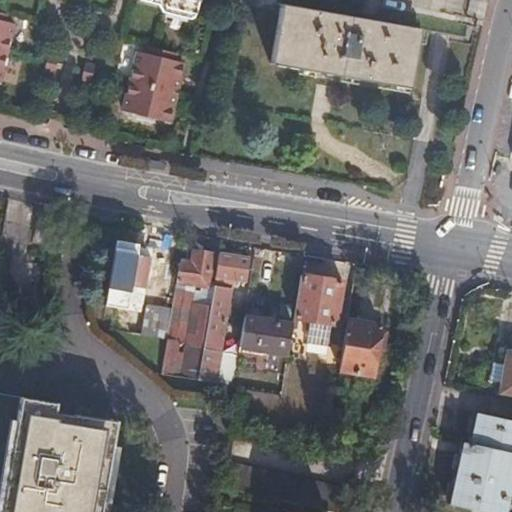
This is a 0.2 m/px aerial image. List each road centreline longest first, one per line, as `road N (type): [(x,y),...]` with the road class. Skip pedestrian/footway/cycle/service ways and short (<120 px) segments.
road 1 (residential): [(170,511),(181,447),(175,422),(95,365),(73,335),(99,185)]
road 2 (secondary): [(99,185),(454,243)]
road 3 (residential): [(454,243),(395,511)]
road 4 (residential): [(511,12),(454,243)]
